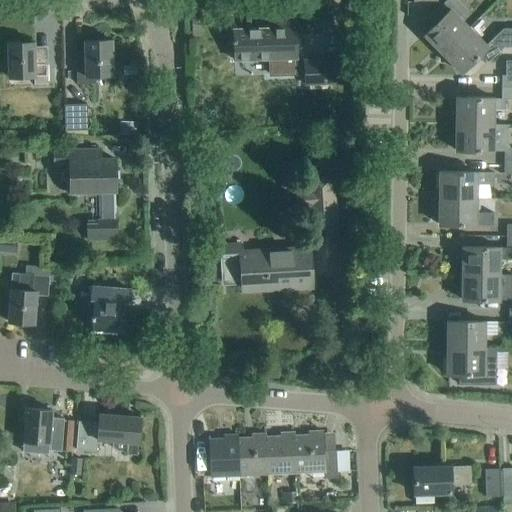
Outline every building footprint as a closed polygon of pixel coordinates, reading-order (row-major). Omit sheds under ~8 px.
[(442,55),(469,29),(458,18),(465,11),(454,0),(446,0),(438,9),(439,10),(433,15),(439,21),(424,36),(442,55)] [(295,67),(294,21),(268,22),(268,30),(233,31),(233,61),(234,60),(274,59),(275,68),(295,67)] [(469,29),(442,55),(461,74),(480,55),(487,63),(503,47),(511,47),(511,29),(503,30),(486,47),(469,29)] [(111,44),(111,41),(83,42),(83,59),(75,59),(75,84),(93,84),(93,76),(111,76),(111,56),(112,56),(111,44)] [(33,53),(33,43),(7,44),(7,78),(33,78),(33,85),(47,85),(46,52),(33,53)] [(326,88),(326,86),(345,86),(345,59),(303,60),(303,87),(307,87),(307,89),(326,88)] [(511,76),(501,76),(501,88),(511,87),(511,76)] [(455,126),(492,126),(493,99),(456,98),(455,126)] [(86,137),(86,130),(87,130),(87,105),(64,105),(64,135),(86,137)] [(141,123),(121,122),(121,135),(140,135),(141,123)] [(507,126),(492,126),(455,126),(455,151),(504,152),(504,163),(511,163),(511,151),(507,144),(507,126)] [(100,161),(99,150),(53,151),(53,165),(68,165),(69,193),(100,192),(101,221),(86,222),(87,241),(116,241),(116,221),(113,221),(112,192),(115,192),(115,160),(100,161)] [(511,163),(504,163),(503,175),(511,174),(511,163)] [(438,199),(475,200),(476,185),(493,186),(493,174),(439,173),(438,199)] [(328,180),(328,179),(313,180),(309,181),(309,189),(295,190),(296,207),(310,207),(312,244),(333,243),(333,241),(338,241),(335,179),(328,180)] [(475,213),(475,200),(438,199),(438,225),(475,226),(493,226),(493,214),(475,213)] [(511,237),(506,238),(506,248),(462,248),(461,274),(499,275),(499,259),(511,259),(511,237)] [(0,252),(16,254),(17,240),(0,239),(0,252)] [(241,257),(241,245),(219,246),(222,283),(241,281),(242,287),(268,286),(269,291),(293,290),(292,284),(310,283),(309,253),(241,257)] [(47,297),(48,277),(11,274),(7,322),(33,325),(35,296),(47,297)] [(499,288),(499,275),(461,274),(461,301),(498,301),(504,301),(504,296),(510,296),(510,289),(499,288)] [(128,304),(129,290),(90,287),(88,314),(92,314),(91,329),(92,329),(92,334),(116,336),(117,331),(119,331),(121,303),(128,304)] [(446,348),(496,349),(496,323),(447,322),(446,348)] [(495,386),(496,349),(446,348),(446,375),(458,375),(458,385),(495,386)] [(61,452),(63,419),(50,418),(51,411),(25,409),(21,453),(48,455),(48,451),(61,452)] [(97,440),(112,442),(111,448),(116,452),(125,453),(125,455),(136,456),(137,444),(139,418),(98,415),(97,424),(78,422),(75,451),(96,453),(97,440)] [(294,437),(295,474),(309,473),(309,470),(311,470),(312,481),(325,480),(325,479),(337,479),(336,451),(323,452),(322,432),(308,433),(308,436),(294,437)] [(295,474),(294,437),(294,433),(279,434),(279,437),(266,438),(267,475),(283,474),(283,471),(294,471),(294,474),(295,474)] [(267,475),(266,438),(265,438),(265,435),(251,435),(251,439),(237,439),(239,476),(254,475),(254,473),(266,472),(266,475),(267,475)] [(237,439),(237,436),(223,437),(223,440),(208,440),(209,477),(226,477),(226,482),(238,481),(238,476),(239,476),(237,439)] [(449,468),(449,467),(412,468),(413,494),(415,494),(435,494),(450,493),(450,486),(470,485),(469,467),(449,468)] [(485,498),(500,498),(499,469),(485,470),(485,498)] [(511,469),(499,469),(500,498),(503,498),(503,503),(511,502),(511,469)] [(281,504),(296,503),(295,493),(281,494),(281,504)] [(435,494),(415,494),(415,503),(435,503),(435,494)] [(0,511),(13,511),(13,503),(0,503),(0,511)]
